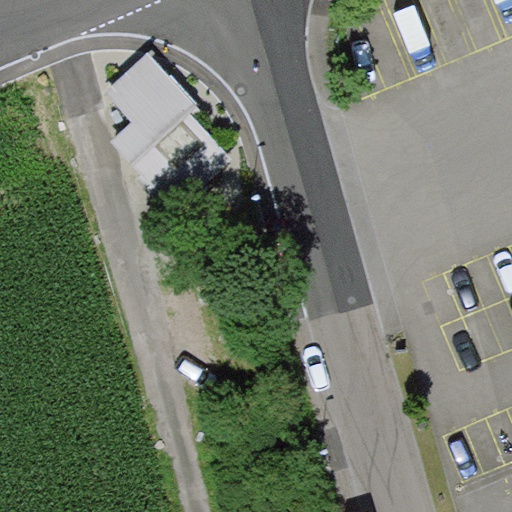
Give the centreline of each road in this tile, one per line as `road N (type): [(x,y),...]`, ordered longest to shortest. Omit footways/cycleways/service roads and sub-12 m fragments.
road 1 (unclassified): [(257,0),(400,511)]
road 2 (track): [(60,2),(192,511)]
